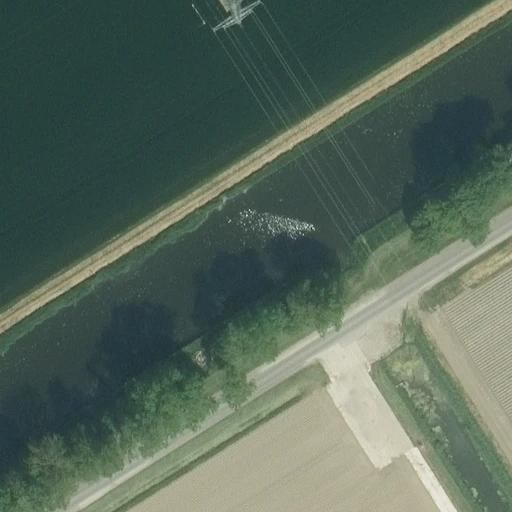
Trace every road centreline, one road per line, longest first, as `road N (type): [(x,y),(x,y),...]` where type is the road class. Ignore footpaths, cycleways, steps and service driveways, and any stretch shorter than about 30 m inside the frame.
road 1 (unclassified): [(54,511),(511,221)]
road 2 (track): [(445,511),(334,334)]
